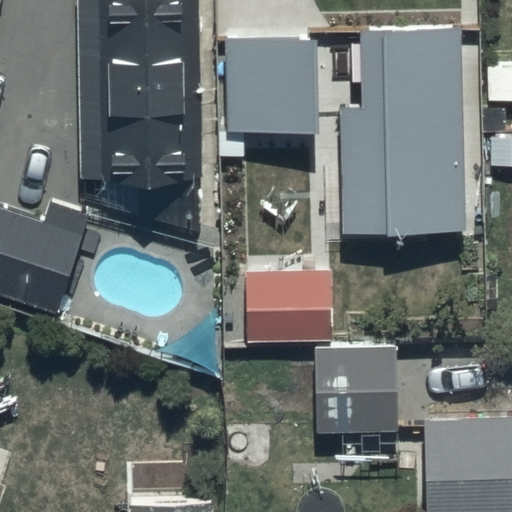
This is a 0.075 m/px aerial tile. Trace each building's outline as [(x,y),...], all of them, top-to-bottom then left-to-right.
[(196,0),(77,0),(82,173),(201,170),(196,0)] [(348,97),(339,97),(340,223),(463,221),(461,20),(360,21),(360,32),(340,32),(341,73),(348,73),(348,97)] [(318,29),(228,28),(227,122),(317,123),(318,29)] [(511,133),(488,135),(488,158),(511,156),(511,133)] [(43,213),(0,198),(0,292),(56,311),(89,210),(49,196),(43,213)] [(329,266),(246,266),(246,335),(329,335),(329,266)] [(394,340),(314,342),(316,425),(397,423),(394,340)] [(511,511),(511,408),(413,410),(414,511),(511,511)] [(130,494),(130,511),(216,511),(217,495),(130,494)]
